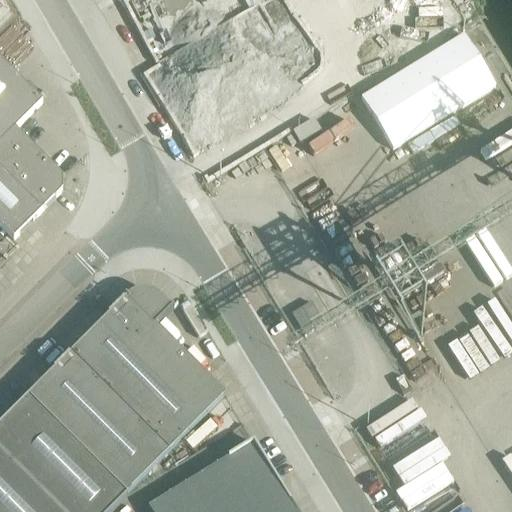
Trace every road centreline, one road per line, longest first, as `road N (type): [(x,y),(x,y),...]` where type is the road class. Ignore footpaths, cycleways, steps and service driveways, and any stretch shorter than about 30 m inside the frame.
road 1 (unclassified): [(365,511),(155,207)]
road 2 (unclassified): [(155,207),(38,0)]
road 3 (unclassified): [(0,363),(155,207)]
